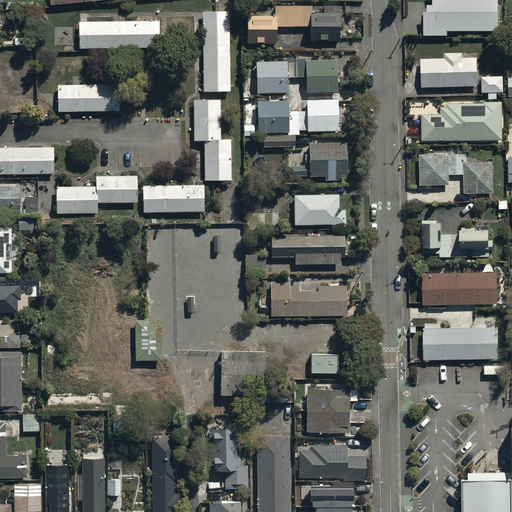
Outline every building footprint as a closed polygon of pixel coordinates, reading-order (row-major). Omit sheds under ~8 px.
[(432,0),(433,1),(427,1),(427,7),(424,7),(424,33),(447,33),(447,29),(498,28),(497,0),(432,0)] [(312,3),(275,3),(274,14),(247,13),(246,41),(276,41),(276,23),(310,23),(310,38),(339,38),(339,11),(337,11),(338,4),(324,3),(323,11),(312,11),(312,3)] [(202,9),(203,89),(230,89),(229,9),(202,9)] [(158,18),(79,19),(79,45),(159,45),(158,18)] [(420,56),(421,85),(477,84),(476,55),(463,56),(462,50),(444,51),(444,56),(420,56)] [(288,61),(257,62),(258,93),(289,92),(288,78),(307,77),(307,92),(338,91),(337,60),(306,61),(306,59),(288,59),(288,61)] [(0,98),(9,98),(9,68),(0,67),(0,98)] [(503,74),(481,74),(482,90),(503,90),(503,74)] [(118,81),(58,82),(58,109),(119,108),(118,81)] [(33,95),(14,95),(14,109),(33,109),(33,95)] [(231,177),(231,136),(220,136),(220,97),(193,97),(194,138),(203,138),(204,178),(231,177)] [(421,112),(421,138),(502,137),(501,99),(484,100),(484,101),(446,102),(446,104),(440,105),(440,112),(421,112)] [(289,101),(258,102),(259,132),(339,130),(339,100),(307,100),(307,111),(289,112),(289,101)] [(263,137),(264,148),(296,148),(296,136),(263,137)] [(346,139),(309,140),(309,151),(305,151),(305,159),(309,159),(309,163),(284,164),(284,174),(325,173),(325,177),(340,177),(340,172),(346,172),(346,139)] [(54,145),(0,144),(0,171),(54,171),(54,145)] [(419,152),(420,183),(449,182),(449,172),(464,172),(464,191),(493,190),(493,160),(466,160),(466,152),(448,152),(448,151),(419,152)] [(137,173),(96,173),(96,183),(56,184),(56,210),(97,209),(97,200),(137,199),(137,173)] [(204,182),(142,182),(142,209),(204,209),(204,182)] [(20,183),(0,183),(0,208),(20,208),(20,183)] [(338,192),(293,191),(293,220),(345,221),(345,207),(338,207),(338,192)] [(38,212),(38,195),(25,195),(25,212),(38,212)] [(278,210),(246,210),(246,227),(278,227),(278,210)] [(38,214),(18,213),(18,227),(38,228),(38,214)] [(459,232),(441,232),(441,218),(422,219),(422,250),(439,250),(439,254),(455,254),(455,257),(463,257),(463,253),(467,253),(467,247),(473,247),(473,254),(489,254),(489,247),(492,247),(492,237),(489,237),(489,225),(459,225),(459,232)] [(0,269),(12,269),(12,223),(0,223),(0,269)] [(344,233),(271,233),(271,254),(295,254),(295,261),(341,261),(341,254),(344,254),(344,233)] [(265,252),(246,252),(246,271),(265,271),(265,252)] [(471,270),(422,271),(422,303),(497,302),(496,269),(491,269),(491,261),(471,261),(471,270)] [(39,294),(39,278),(18,278),(18,282),(0,281),(0,309),(17,309),(17,297),(20,297),(20,294),(39,294)] [(271,280),(271,313),(346,311),(346,282),(317,282),(317,287),(299,288),(299,283),(289,283),(289,280),(271,280)] [(162,357),(161,316),(135,316),(135,357),(162,357)] [(19,321),(0,321),(0,343),(19,344),(19,321)] [(497,324),(423,326),(423,357),(498,356),(497,324)] [(21,348),(0,348),(0,407),(21,407),(21,348)] [(311,354),(311,372),(337,372),(338,354),(311,354)] [(307,385),(306,429),(347,430),(348,397),(357,397),(357,387),(307,385)] [(40,412),(23,412),(23,429),(40,429),(40,412)] [(0,473),(26,473),(26,451),(6,451),(5,419),(0,419),(0,473)] [(209,425),(209,468),(224,468),(224,485),(245,485),(245,461),(240,461),(240,425),(209,425)] [(256,433),(257,511),(289,511),(289,432),(256,433)] [(180,511),(180,490),(176,490),(176,480),(179,480),(179,434),(152,434),(152,452),(147,452),(147,460),(152,460),(152,511),(180,511)] [(299,448),(299,474),(341,475),(341,477),(365,477),(365,453),(347,453),(347,442),(310,442),(310,448),(299,448)] [(104,511),(105,458),(82,458),(82,511),(104,511)] [(45,460),(45,511),(68,511),(68,460),(45,460)] [(109,476),(109,492),(120,492),(120,476),(109,476)] [(463,511),(511,511),(511,476),(463,477),(463,511)] [(352,478),(329,478),(330,484),(307,485),(307,496),(310,496),(310,505),(313,505),(313,510),(311,510),(311,511),(353,511),(350,511),(350,505),(352,505),(352,478)] [(40,481),(14,481),(14,508),(40,508),(40,481)] [(10,511),(11,501),(0,500),(0,511),(10,511)]
